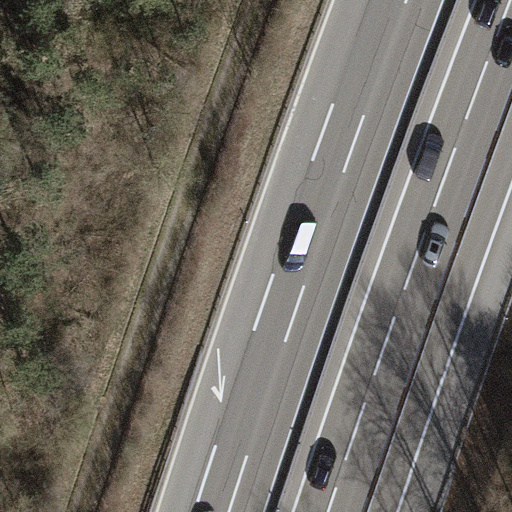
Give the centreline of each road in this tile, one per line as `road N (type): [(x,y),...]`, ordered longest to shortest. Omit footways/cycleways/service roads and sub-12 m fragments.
road 1 (track): [(78,511),(257,0)]
road 2 (motorway): [(392,0),(213,511)]
road 3 (motorway): [(349,511),(511,55)]
